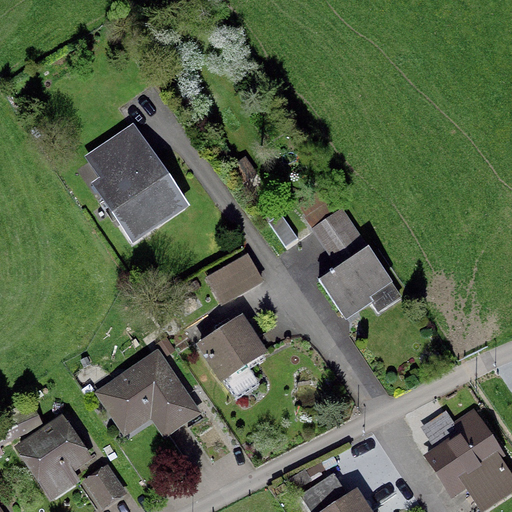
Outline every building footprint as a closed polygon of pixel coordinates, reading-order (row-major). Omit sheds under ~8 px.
[(151,161),(142,167),(123,138),(88,162),(110,195),(101,201),(130,243),(151,229),(145,220),(176,199),(151,161)] [(337,268),(317,282),(340,316),(366,298),(376,313),(397,299),(322,190),(297,207),(305,219),(304,220),(337,268)] [(267,225),(283,249),(296,241),(279,216),(267,225)] [(219,306),(259,283),(245,259),(205,282),(219,306)] [(217,336),(199,348),(233,400),(254,387),(242,368),(260,356),(238,322),(224,331),(221,326),(213,331),(217,336)] [(192,415),(154,360),(100,397),(119,425),(145,407),(164,434),(192,415)] [(0,426),(0,444),(39,425),(32,411),(0,426)] [(474,414),(452,428),(458,438),(427,460),(451,496),(470,484),(475,492),(504,473),(495,459),(498,457),(478,427),(481,424),(474,414)] [(85,461),(59,423),(18,451),(43,489),(85,461)] [(120,495),(104,471),(85,484),(102,508),(120,495)] [(291,492),(307,482),(301,473),(286,483),(291,492)] [(338,499),(326,480),(298,498),(307,511),(317,511),(322,509),(324,511),(363,511),(353,496),(338,506),(334,501),(338,499)]
